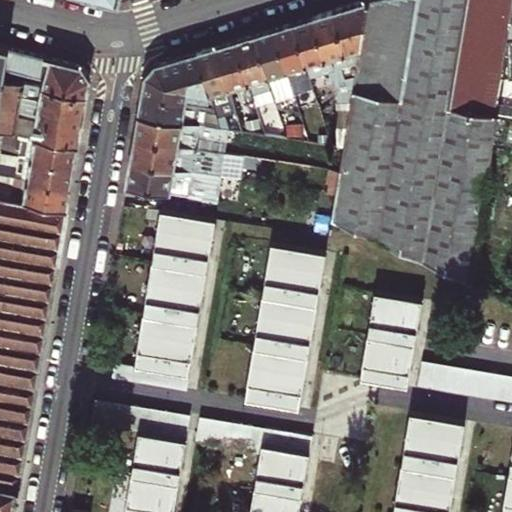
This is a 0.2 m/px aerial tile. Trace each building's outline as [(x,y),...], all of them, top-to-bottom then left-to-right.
[(494,115),(500,74),(506,37),(507,29),(511,0),(384,0),(386,5),(366,9),(352,87),(343,140),(338,170),(335,191),(330,216),(467,279),(494,115)] [(349,86),(352,87),(366,9),(367,0),(356,0),(332,7),(347,55),(340,57),(342,62),(349,61),(351,67),(345,72),(349,86)] [(386,5),(384,0),(367,0),(366,9),(386,5)] [(347,55),(332,7),(312,14),(331,73),(344,70),(345,72),(351,67),(349,61),(342,62),(340,57),(347,55)] [(331,73),(312,14),(293,20),(313,84),(333,79),(331,73)] [(313,84),(293,20),(274,26),(294,90),(313,84)] [(294,90),(274,26),(255,32),(274,95),(294,90)] [(274,95),(255,32),(236,38),(252,88),(256,101),(274,95)] [(511,38),(506,37),(500,74),(511,75),(511,38)] [(236,38),(217,44),(232,94),(252,88),(236,38)] [(232,94),(217,44),(196,50),(208,89),(217,86),(222,103),(234,99),(232,94)] [(0,511),(13,511),(66,209),(8,198),(0,196),(0,86),(1,80),(7,47),(0,45),(0,511)] [(81,66),(7,47),(1,80),(14,82),(18,83),(20,74),(42,80),(40,87),(86,95),(88,79),(81,66)] [(145,76),(142,95),(174,100),(186,102),(203,104),(213,106),(208,89),(196,50),(155,63),(145,76)] [(77,144),(86,95),(40,87),(30,85),(26,109),(10,107),(14,82),(1,80),(0,86),(0,130),(4,131),(21,134),(77,144)] [(171,119),(174,100),(142,95),(138,114),(171,119)] [(184,120),(186,102),(174,100),(171,119),(184,120)] [(213,106),(203,104),(209,123),(219,124),(213,106)] [(184,120),(171,119),(138,114),(135,138),(195,147),(199,122),(184,120)] [(77,144),(21,134),(17,156),(74,166),(77,144)] [(225,152),(195,147),(135,138),(130,162),(221,175),(225,152)] [(74,166),(17,156),(0,152),(0,175),(12,178),(70,188),(74,166)] [(218,199),(221,175),(130,162),(127,184),(218,199)] [(70,188),(12,178),(8,198),(66,209),(70,188)] [(207,269),(216,217),(161,208),(151,259),(142,311),(133,364),(142,366),(148,367),(188,374),(197,321),(207,269)] [(317,303),(326,251),(271,241),(262,293),(253,345),(243,398),(268,402),(298,408),(308,354),(317,303)] [(415,341),(423,298),(375,290),(368,333),(360,377),(407,386),(415,341)] [(420,384),(511,394),(511,370),(423,360),(420,384)] [(97,421),(194,431),(196,407),(100,397),(97,421)] [(447,511),(455,474),(464,422),(409,412),(400,464),(391,511),(447,511)] [(203,415),(202,433),(290,441),(292,423),(203,415)] [(171,511),(177,481),(184,438),(137,430),(129,473),(122,511),(171,511)] [(297,511),(300,494),(308,451),(261,443),(253,486),(248,511),(297,511)] [(511,511),(511,446),(508,471),(500,511),(511,511)]
